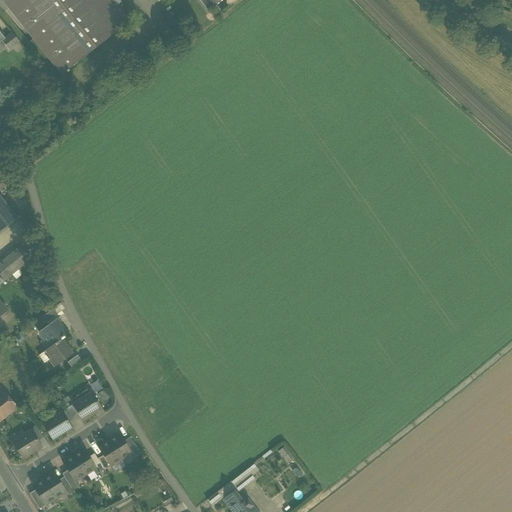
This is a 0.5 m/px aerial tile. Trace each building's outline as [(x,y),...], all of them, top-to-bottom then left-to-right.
[(115,7),(110,0),(6,0),(12,7),(10,8),(62,75),(66,72),(67,73),(69,72),(68,71),(79,62),(88,55),(103,43),(111,37),(125,26),(112,10),(115,7)] [(198,0),(207,11),(212,7),(214,6),(222,0),(198,0)] [(5,39),(1,42),(8,50),(19,42),(12,34),(5,39)] [(17,218),(0,196),(0,217),(7,226),(17,218)] [(20,246),(0,262),(0,280),(3,283),(31,259),(20,246)] [(52,309),(56,315),(63,310),(60,304),(52,309)] [(52,309),(42,317),(46,323),(56,315),(52,309)] [(55,319),(38,332),(44,340),(46,339),(51,346),(61,339),(61,340),(67,335),(55,319)] [(61,339),(51,346),(45,351),(50,358),(48,359),(54,367),(72,354),(61,340),(61,339)] [(77,355),(67,363),(71,368),(81,361),(77,355)] [(0,388),(0,421),(17,408),(2,391),(0,388)] [(91,393),(72,406),(78,416),(82,422),(101,409),(91,393)] [(78,416),(72,406),(67,409),(73,419),(78,416)] [(73,419),(67,409),(62,412),(68,422),(73,419)] [(62,412),(42,425),(52,441),(72,428),(68,422),(62,412)] [(36,428),(31,431),(38,441),(43,438),(36,428)] [(31,431),(12,443),(22,459),(42,447),(38,441),(31,431)] [(119,435),(108,442),(120,460),(130,454),(131,453),(123,441),(119,435)] [(38,441),(42,447),(43,449),(48,446),(43,438),(38,441)] [(140,452),(129,438),(123,441),(131,453),(130,454),(133,457),(140,452)] [(108,442),(98,448),(103,456),(103,457),(110,467),(120,460),(108,442)] [(291,462),(281,449),(278,452),(288,464),(291,462)] [(88,457),(84,450),(73,457),(85,475),(95,469),(88,457)] [(97,459),(94,454),(88,457),(95,469),(98,473),(103,469),(97,459)] [(103,456),(97,459),(103,469),(104,470),(110,467),(103,457),(103,456)] [(73,457),(62,463),(67,471),(74,482),(75,482),(85,475),(73,457)] [(246,469),(230,482),(238,492),(254,479),(246,469)] [(67,471),(62,474),(64,477),(71,489),(77,486),(75,482),(74,482),(67,471)] [(58,481),(54,474),(43,480),(55,499),(65,493),(65,492),(58,481)] [(64,477),(58,481),(65,492),(65,493),(67,496),(73,493),(71,489),(64,477)] [(43,480),(32,487),(35,491),(44,506),(55,499),(43,480)] [(230,482),(206,500),(211,507),(221,499),(223,500),(234,491),(236,493),(238,492),(230,482)] [(35,491),(29,494),(39,509),(44,506),(35,491)] [(247,499),(243,502),(236,493),(234,491),(223,500),(232,511),(256,511),(252,506),(247,499)]
